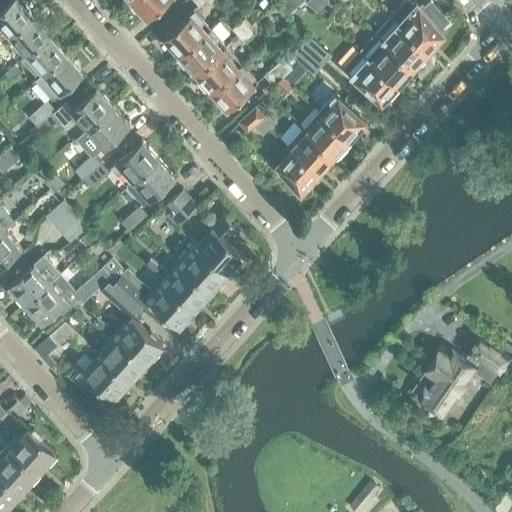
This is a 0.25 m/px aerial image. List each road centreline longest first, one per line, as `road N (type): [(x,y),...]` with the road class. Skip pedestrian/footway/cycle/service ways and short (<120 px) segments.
road 1 (residential): [(77,0),(301,252)]
road 2 (residential): [(501,31),(301,252)]
road 3 (residential): [(291,262),(111,463)]
road 4 (residential): [(111,463),(0,336)]
road 5 (residential): [(352,392),(291,262)]
